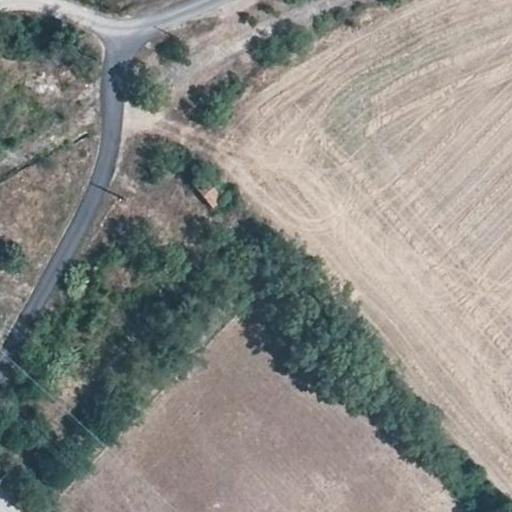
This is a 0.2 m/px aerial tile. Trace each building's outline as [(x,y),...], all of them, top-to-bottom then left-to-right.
[(86,24),(72,17),(75,44),(89,42),(86,24)] [(42,85),(36,73),(27,56),(3,69),(6,74),(16,95),(21,105),(46,92),(42,85)] [(41,71),(36,73),(42,85),(47,83),(41,71)] [(16,95),(6,74),(0,78),(0,82),(9,99),(16,95)] [(190,182),(211,207),(223,196),(203,171),(190,182)]
